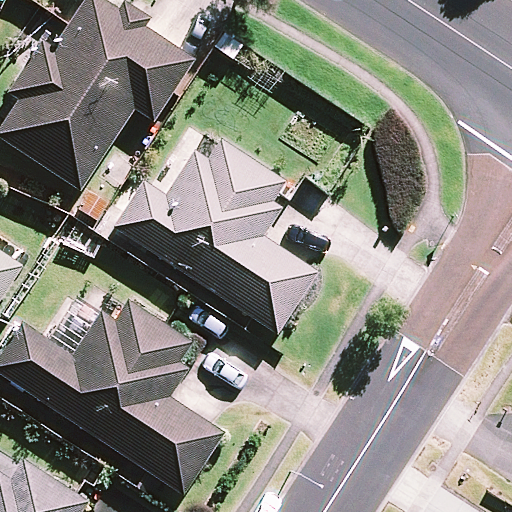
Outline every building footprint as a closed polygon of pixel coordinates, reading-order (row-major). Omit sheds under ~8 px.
[(0,127),(0,147),(75,196),(128,114),(148,126),(189,63),(91,0),(82,0),(48,53),(38,46),(4,98),(14,105),(0,127)] [(109,232),(272,340),(314,278),(258,241),(277,213),(267,206),(280,187),(216,145),(203,164),(190,155),(161,200),(140,186),(109,232)] [(0,297),(18,271),(0,259),(0,297)] [(0,353),(0,382),(178,501),(220,438),(164,401),(183,373),(175,367),(188,347),(123,303),(110,324),(97,315),(67,360),(18,327),(0,353)] [(0,511),(79,511),(84,505),(19,462),(5,482),(0,478),(0,511)]
